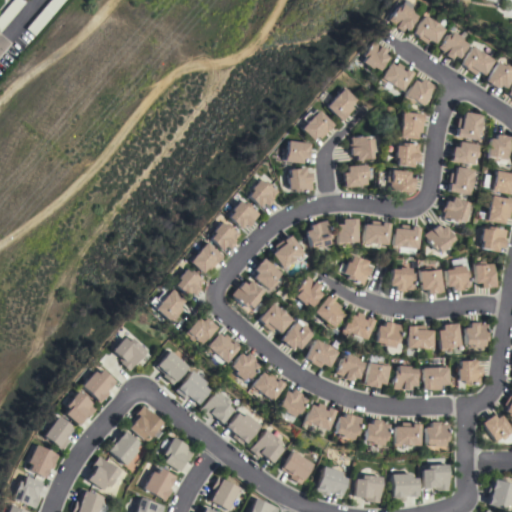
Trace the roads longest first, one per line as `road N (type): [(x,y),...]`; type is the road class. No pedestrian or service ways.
road 1 (residential): [(461,499),(464,406),(489,392),(497,370),(511,260),(508,115),(391,45)]
road 2 (residential): [(455,85),(436,123),(417,206),(326,203),(298,210),(272,224),(213,285),(211,298)]
road 3 (residential): [(135,387),(295,504),(323,511),(455,507),(461,499)]
road 4 (residential): [(464,406),(372,405),(314,388),(273,361),(211,298)]
road 5 (residential): [(504,299),(375,305),(325,280)]
road 6 (residential): [(135,387),(82,446),(50,511)]
